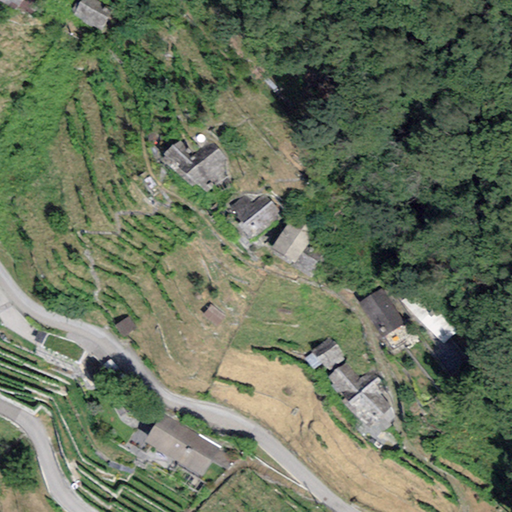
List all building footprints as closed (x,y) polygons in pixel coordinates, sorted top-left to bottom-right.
[(23,0),(0,0),(0,1),(16,12),(23,0)] [(114,10),(96,0),(82,0),(73,16),(101,32),(114,10)] [(180,142),(165,154),(195,192),(229,164),(211,143),(193,158),(180,142)] [(281,215),(264,194),(252,204),(244,195),(230,207),(240,219),(237,222),(252,240),(281,215)] [(314,231),(290,216),(269,252),(293,267),(305,247),(314,231)] [(322,257),(305,247),(293,267),(310,277),(322,257)] [(381,289),(359,303),(382,338),(404,324),(381,289)] [(330,338),(311,354),(327,372),(345,356),(330,338)] [(359,379),(345,363),(328,379),(345,398),(342,401),(368,429),(391,408),(378,394),(385,388),(369,370),(359,379)] [(219,447),(160,413),(143,443),(202,477),(219,447)]
